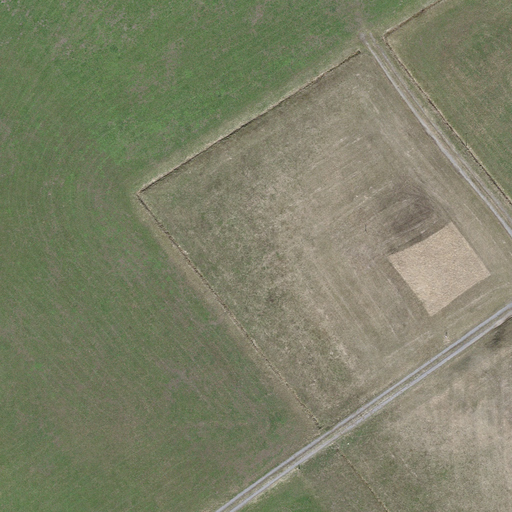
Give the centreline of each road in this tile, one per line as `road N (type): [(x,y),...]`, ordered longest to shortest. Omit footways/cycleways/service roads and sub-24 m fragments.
road 1 (track): [(228,511),(511,313)]
road 2 (track): [(511,228),(368,46)]
